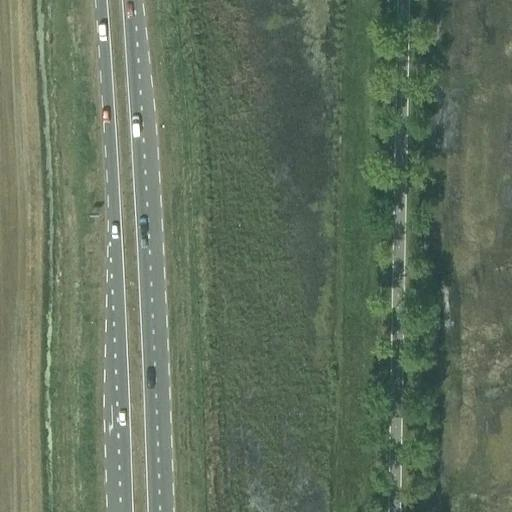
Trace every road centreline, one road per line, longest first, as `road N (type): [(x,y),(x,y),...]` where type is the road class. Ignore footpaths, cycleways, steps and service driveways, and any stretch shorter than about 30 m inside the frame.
road 1 (primary): [(99,0),(126,511)]
road 2 (primary): [(149,511),(126,0)]
